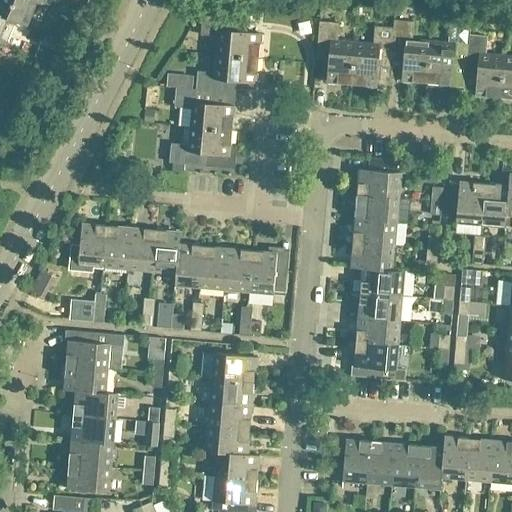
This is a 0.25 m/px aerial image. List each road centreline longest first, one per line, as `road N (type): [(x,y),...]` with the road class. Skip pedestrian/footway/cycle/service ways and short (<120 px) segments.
road 1 (residential): [(286,511),(322,125),(511,142)]
road 2 (residential): [(0,284),(147,0)]
